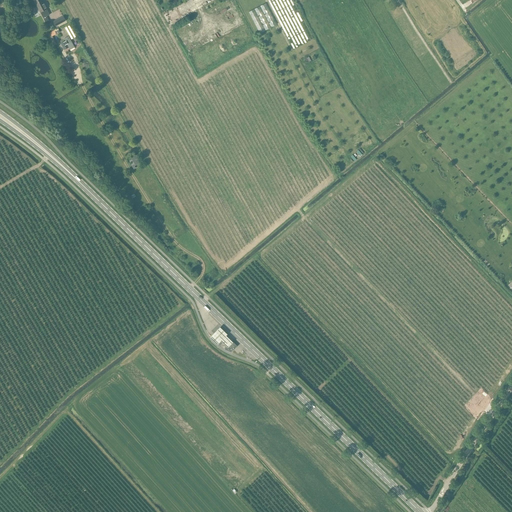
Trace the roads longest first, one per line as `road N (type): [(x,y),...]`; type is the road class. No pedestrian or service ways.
road 1 (primary): [(419,511),(78,181)]
road 2 (unclassified): [(430,511),(511,385)]
